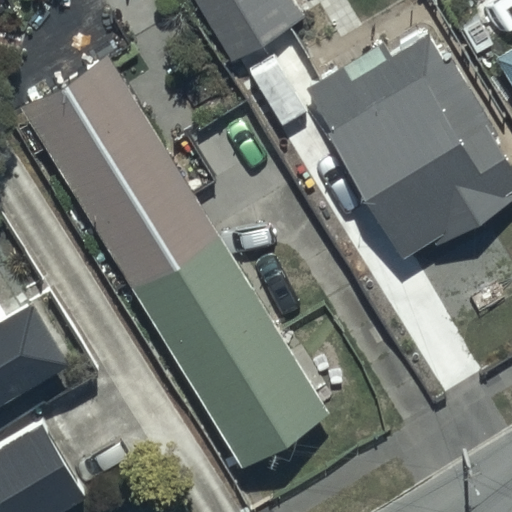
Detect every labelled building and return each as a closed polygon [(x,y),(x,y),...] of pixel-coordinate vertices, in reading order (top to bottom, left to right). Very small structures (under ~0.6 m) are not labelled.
[(211,0),(237,41),(302,0),(211,0)] [(309,69),(313,75),(411,236),(511,174),(511,137),(435,12),(394,36),(386,22),(309,69)] [(511,29),(503,34),(511,51),(511,29)] [(112,34),(28,85),(245,443),(329,392),(112,34)] [(0,228),(0,383),(76,339),(37,272),(1,293),(0,291),(0,238),(4,236),(0,228)] [(43,410),(0,435),(0,484),(16,511),(31,511),(85,480),(43,410)]
